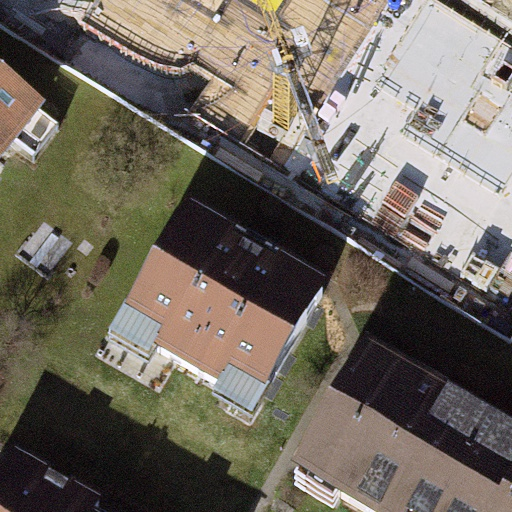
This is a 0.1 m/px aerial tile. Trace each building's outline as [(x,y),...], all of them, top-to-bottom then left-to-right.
[(269,0),(292,14),(301,0),(269,0)] [(454,0),(405,80),(511,146),(511,2),(508,0),(454,0)] [(0,188),(44,132),(0,97),(0,188)] [(193,218),(124,330),(253,409),(323,298),(193,218)] [(440,511),(484,433),(358,363),(290,485),(338,511),(440,511)] [(511,511),(511,448),(484,433),(440,511),(511,511)] [(93,511),(5,461),(0,468),(0,511),(93,511)]
